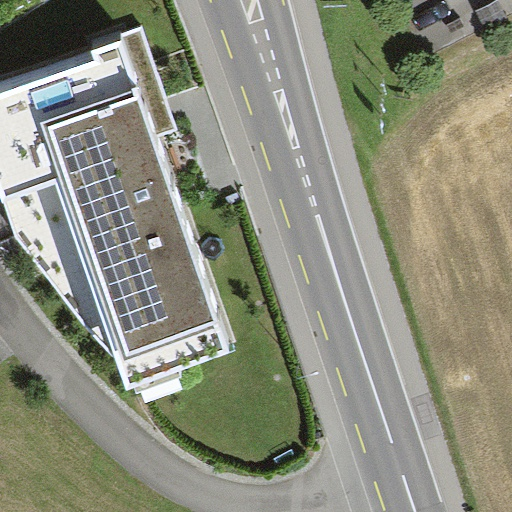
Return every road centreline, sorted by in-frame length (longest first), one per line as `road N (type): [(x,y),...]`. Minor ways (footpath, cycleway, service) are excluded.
road 1 (primary): [(408,485),(248,0)]
road 2 (residential): [(408,485),(317,506),(216,499),(129,447),(48,359),(0,290)]
